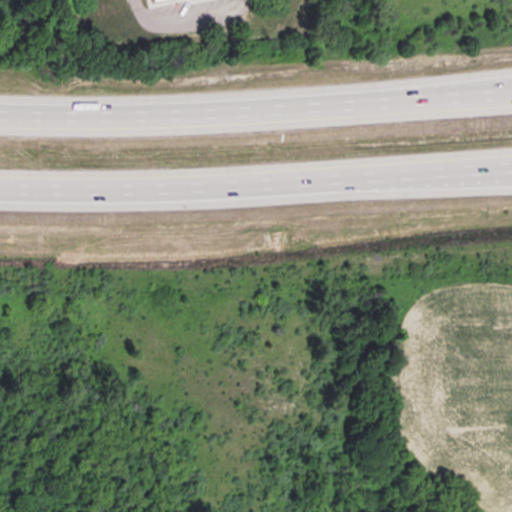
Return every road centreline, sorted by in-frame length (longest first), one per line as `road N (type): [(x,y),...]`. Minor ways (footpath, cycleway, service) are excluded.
road 1 (motorway): [(511,91),(359,104),(0,112)]
road 2 (motorway): [(0,187),(178,188),(511,170)]
